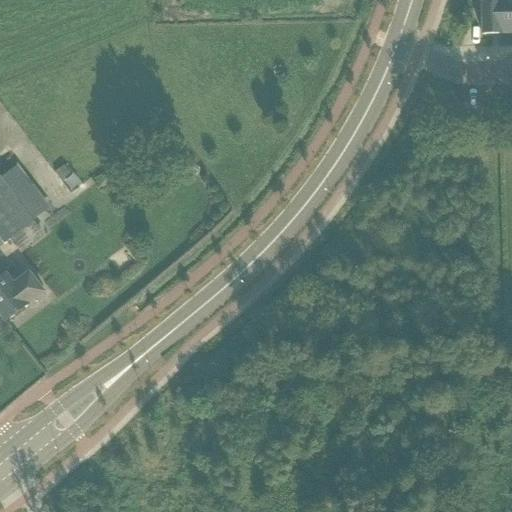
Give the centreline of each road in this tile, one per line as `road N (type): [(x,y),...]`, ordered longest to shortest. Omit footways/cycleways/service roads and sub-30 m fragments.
road 1 (tertiary): [(118,376),(237,276),(314,195),(394,51)]
road 2 (tertiary): [(13,480),(73,435),(118,376)]
road 3 (tertiary): [(118,376),(54,410),(0,453)]
road 4 (residential): [(394,51),(463,74),(511,74)]
